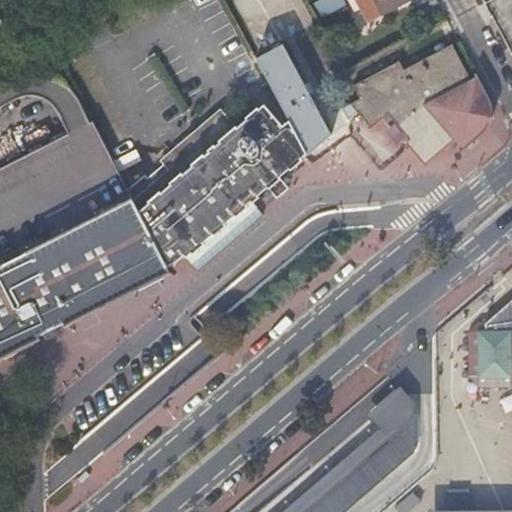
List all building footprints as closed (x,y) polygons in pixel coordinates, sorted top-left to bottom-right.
[(345,0),(318,0),(314,2),(322,16),(347,3),(345,0)] [(358,0),(368,18),(402,0),(358,0)] [(409,141),(429,165),(457,141),(464,150),(489,129),(492,103),(477,74),(471,78),(452,43),(416,61),(366,105),(359,111),(374,127),(396,109),(401,104),(411,115),(406,119),(418,134),(409,141)] [(398,60),(354,83),(366,105),(416,61),(402,68),(398,60)] [(351,103),(359,111),(366,105),(354,83),(352,84),(359,98),(351,103)] [(96,118),(90,121),(120,177),(170,272),(174,269),(170,263),(180,258),(189,254),(191,256),(257,199),(272,185),(284,175),(305,156),(304,154),(307,152),(289,118),(288,119),(266,101),(262,106),(260,104),(238,122),(223,105),(163,157),(166,161),(151,174),(148,171),(131,186),(121,167),(96,118)] [(401,104),(396,109),(406,119),(411,115),(401,104)] [(293,113),(289,118),(307,152),(310,150),(293,113)] [(119,258),(135,289),(170,272),(120,177),(90,121),(56,138),(80,184),(98,218),(119,258)] [(68,283),(85,316),(135,289),(119,258),(98,218),(80,184),(56,138),(30,150),(49,187),(65,217),(41,231),(47,243),(68,283)] [(117,157),(121,167),(144,156),(139,145),(117,157)] [(0,359),(85,316),(68,283),(47,243),(41,231),(65,217),(49,187),(30,150),(0,165),(0,359)] [(291,184),(284,175),(272,185),(279,194),(291,184)] [(257,199),(191,256),(201,267),(266,211),(257,199)] [(511,511),(511,295),(486,318),(485,322),(479,322),(469,332),(469,377),(480,387),(508,387),(511,383),(511,510),(511,511)] [(352,511),(419,454),(420,411),(400,388),(367,417),(380,431),(286,511),(352,511)]
